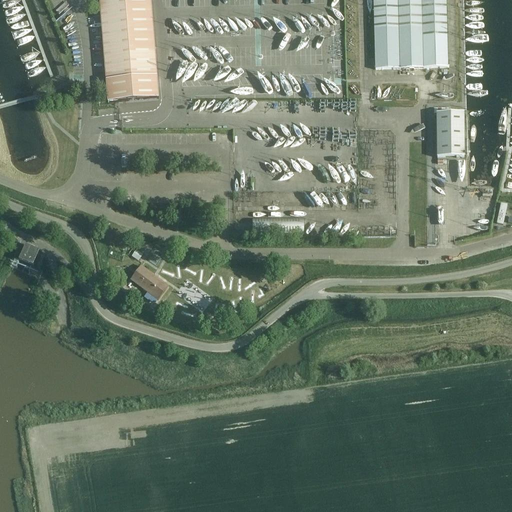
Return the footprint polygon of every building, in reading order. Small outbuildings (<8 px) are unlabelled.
[(131,0),(100,3),(108,103),(158,99),(149,0),(131,0)] [(447,69),(446,24),(445,0),(373,0),(375,71),(447,69)] [(437,159),(464,159),(463,114),(436,115),(437,159)] [(338,123),(332,121),(330,129),(350,134),(353,124),(339,121),(338,123)] [(507,206),(501,205),(496,225),(503,226),(507,206)] [(304,219),(253,220),(253,234),(304,234),(304,219)] [(27,246),(20,262),(21,262),(33,267),(34,267),(34,266),(38,257),(40,251),(35,249),(36,248),(32,247),(31,248),(27,246)] [(136,251),(131,257),(138,262),(142,256),(136,251)] [(158,301),(168,288),(141,267),(131,281),(158,301)]
